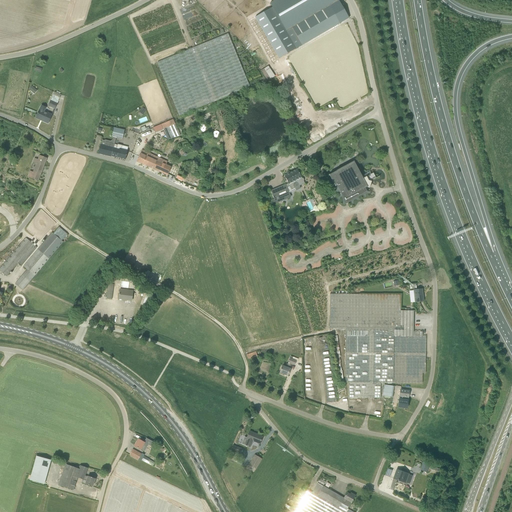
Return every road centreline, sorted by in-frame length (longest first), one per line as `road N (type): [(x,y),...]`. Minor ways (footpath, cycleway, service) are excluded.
road 1 (motorway): [(398,0),(422,118),(456,224),(511,342)]
road 2 (unclassified): [(59,146),(215,196),(377,110)]
road 3 (unclassified): [(399,437),(429,383),(435,283),(377,110)]
road 4 (unclassified): [(373,490),(298,454),(243,390),(321,421),(399,437)]
road 5 (primary): [(225,511),(176,428),(131,382),(74,348),(0,326)]
road 6 (track): [(37,204),(219,323),(246,364),(243,390)]
road 7 (motorway): [(496,263),(455,161),(417,0)]
road 8 (motorway): [(496,263),(455,98),(473,55),(511,36)]
road 9 (unclassified): [(97,511),(123,446),(121,404),(93,379),(0,349)]
road 10 (unclassified): [(0,57),(45,46),(146,0)]
road 11 (track): [(219,323),(190,231),(209,196)]
